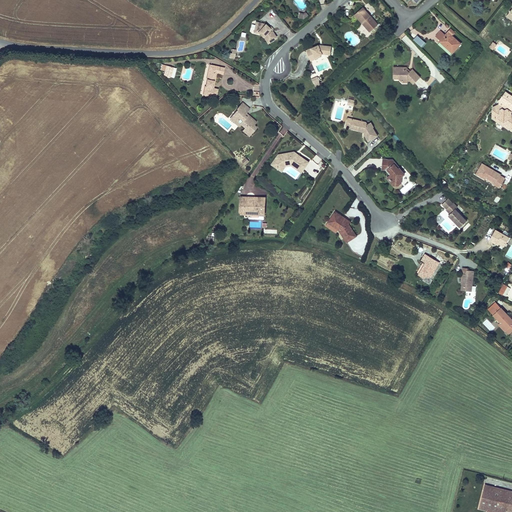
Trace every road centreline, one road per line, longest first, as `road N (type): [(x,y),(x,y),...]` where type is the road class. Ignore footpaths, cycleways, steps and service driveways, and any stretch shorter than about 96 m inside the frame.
road 1 (unclassified): [(456,251),(385,225),(337,163),(268,103),(274,62),(341,0)]
road 2 (tertiary): [(0,41),(189,50),(217,38),(255,0)]
